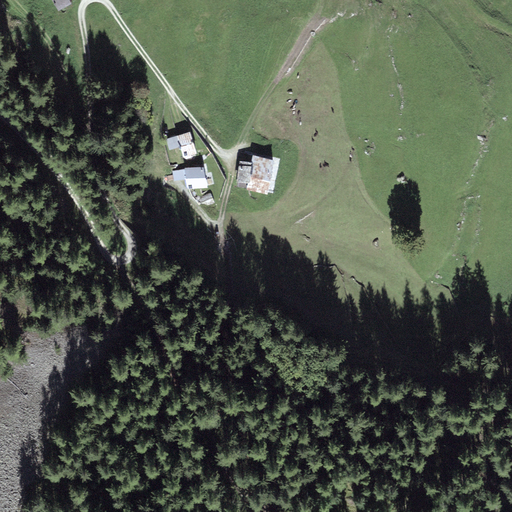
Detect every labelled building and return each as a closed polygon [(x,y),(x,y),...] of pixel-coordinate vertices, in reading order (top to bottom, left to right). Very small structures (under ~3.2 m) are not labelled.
[(68,0),(52,0),(59,11),(71,4),(68,0)] [(190,132),(166,139),(170,151),(194,143),(190,132)] [(184,158),(197,154),(195,145),(181,149),(184,158)] [(267,195),(275,161),(253,155),(251,162),(240,161),(238,182),(249,183),(247,190),(267,195)] [(204,168),(185,168),(185,169),(187,179),(188,185),(207,183),(204,168)] [(174,181),(187,179),(185,169),(173,171),(174,175),(174,180),(174,181)] [(211,192),(200,197),(204,207),(215,202),(211,192)]
